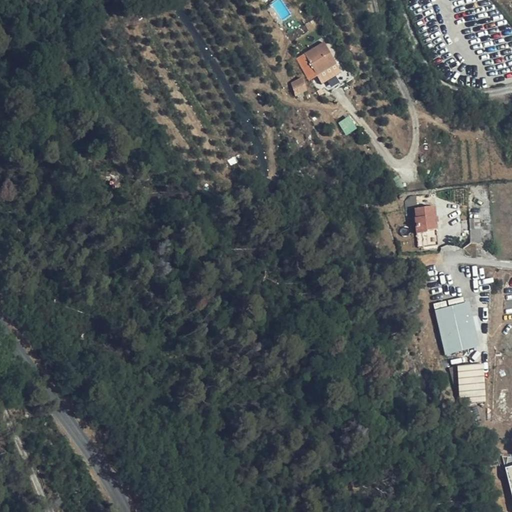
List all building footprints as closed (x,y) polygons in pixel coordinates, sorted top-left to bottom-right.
[(282,0),(276,0),(269,7),(281,21),(292,11),(282,0)] [(337,63),(325,43),(306,54),(317,74),(337,63)] [(313,76),(317,74),(306,54),(301,56),(313,76)] [(337,63),(317,74),(322,82),(341,71),(337,63)] [(307,90),(303,79),(292,84),(296,96),(307,90)] [(341,121),(348,133),(358,127),(351,115),(341,121)] [(403,186),(399,176),(397,176),(390,179),(395,190),(403,186)] [(415,209),(414,196),(410,196),(405,200),(406,209),(415,209)] [(438,244),(434,207),(415,209),(406,209),(407,219),(415,218),(418,247),(438,244)] [(480,230),(479,219),(470,219),(470,230),(480,230)] [(480,242),(480,230),(470,230),(471,242),(480,242)] [(479,346),(469,302),(435,311),(445,355),(479,346)] [(484,402),(481,364),(458,366),(460,403),(484,402)]
